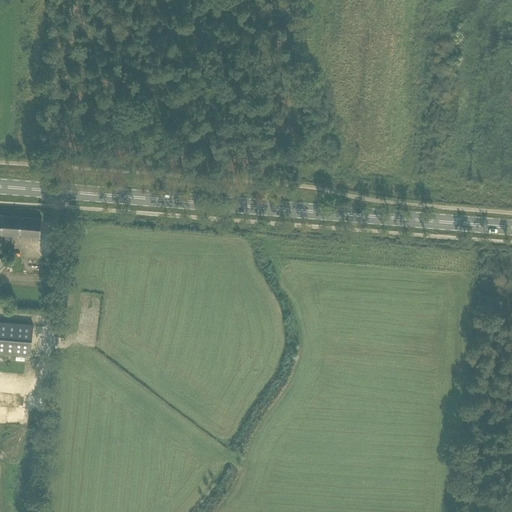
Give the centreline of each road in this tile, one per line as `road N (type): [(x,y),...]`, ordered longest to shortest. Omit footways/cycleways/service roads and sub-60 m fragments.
road 1 (primary): [(511,229),(0,188)]
road 2 (track): [(59,209),(33,511)]
